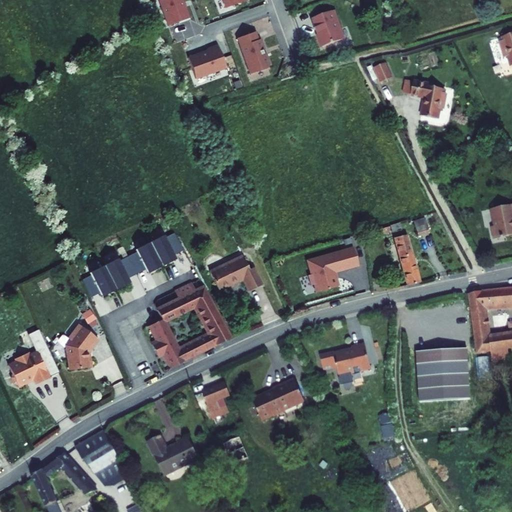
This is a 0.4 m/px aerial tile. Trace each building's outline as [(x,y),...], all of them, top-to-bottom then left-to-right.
[(183,1),(183,0),(159,0),(168,24),(178,21),(179,22),(189,18),(185,5),(183,5),(182,1),(183,1)] [(333,10),(311,18),(314,27),(316,27),(323,46),(343,39),(333,10)] [(258,38),(255,30),(237,37),(250,72),(268,66),(269,63),(266,53),(265,53),(263,48),(264,48),(260,38),(258,38)] [(226,66),(218,43),(207,47),(207,49),(188,56),(195,77),(226,66)] [(395,72),(387,58),(378,63),(386,77),(395,72)] [(439,84),(417,79),(414,94),(428,97),(427,102),(425,102),(422,114),(440,118),(442,108),(445,108),(448,92),(446,92),(446,88),(439,87),(439,84)] [(511,204),(493,209),(497,226),(493,227),(496,240),(511,236),(511,204)] [(422,231),(433,229),(429,213),(418,216),(422,231)] [(389,223),(372,228),(374,234),(391,229),(389,223)] [(408,226),(396,229),(410,282),(422,279),(408,226)] [(164,237),(162,234),(149,241),(161,265),(175,258),(171,251),(181,246),(174,232),(164,237)] [(149,241),(135,248),(137,251),(127,256),(134,270),(143,265),(147,272),(161,265),(149,241)] [(343,245),(307,255),(311,269),(308,270),(311,280),(314,279),(316,287),(339,280),(335,267),(348,263),(347,261),(358,258),(354,243),(343,247),(343,245)] [(252,268),(245,254),(212,270),(223,291),(236,284),(235,281),(241,278),(242,279),(246,278),(252,289),(265,283),(256,265),(252,268)] [(116,257),(102,264),(114,289),(128,282),(124,274),(134,270),(127,256),(117,261),(116,257)] [(114,289),(102,264),(88,271),(90,275),(80,279),(87,293),(97,288),(100,295),(114,289)] [(296,273),(286,278),(293,294),(304,289),(296,273)] [(180,289),(184,297),(195,292),(191,284),(180,289)] [(511,287),(485,288),(471,292),(480,352),(492,350),(511,347),(511,346),(511,287)] [(211,331),(195,339),(201,350),(230,335),(204,288),(195,292),(184,297),(158,310),(159,312),(157,313),(154,321),(155,322),(150,325),(158,340),(152,343),(157,354),(163,350),(171,365),(194,354),(188,343),(178,348),(163,321),(197,306),(211,331)] [(91,346),(92,347),(101,336),(81,321),(71,336),(73,337),(68,343),(72,367),(94,364),(92,353),(90,353),(90,348),(91,346)] [(61,369),(41,326),(33,330),(35,333),(32,335),(39,349),(31,353),(29,350),(17,356),(19,359),(10,363),(14,371),(13,374),(16,380),(20,382),(20,383),(21,382),(22,383),(30,379),(29,378),(36,375),(39,381),(52,375),(51,374),(61,369)] [(195,339),(188,343),(194,354),(201,350),(195,339)] [(349,351),(340,353),(347,373),(350,373),(350,374),(360,370),(366,373),(372,372),(366,344),(351,347),(352,349),(349,349),(349,351)] [(511,353),(511,347),(492,350),(494,362),(511,358),(511,353)] [(338,375),(347,373),(340,353),(333,355),(333,353),(333,351),(319,354),(322,369),(336,366),(338,375)] [(255,397),(263,415),(267,417),(276,413),(276,414),(288,409),(287,408),(299,403),(299,401),(306,398),(297,376),(275,386),(277,390),(270,394),(269,391),(255,397)] [(231,392),(226,379),(202,389),(212,415),(222,411),(220,405),(227,403),(223,394),(231,392)] [(391,412),(380,415),(385,438),(397,435),(391,412)] [(159,434),(146,440),(162,475),(197,459),(188,438),(165,448),(159,434)] [(242,436),(225,442),(232,462),(249,456),(242,436)] [(124,473),(109,441),(83,457),(102,483),(124,473)] [(96,490),(64,453),(41,471),(43,473),(32,478),(44,505),(55,499),(45,478),(60,466),(87,498),(96,490)] [(66,511),(61,499),(47,506),(49,511),(66,511)]
